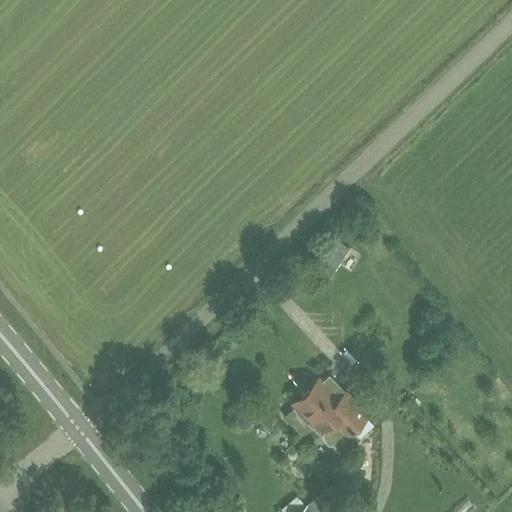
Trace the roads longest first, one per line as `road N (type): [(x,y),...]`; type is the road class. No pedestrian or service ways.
road 1 (unclassified): [(79,429),(511,24)]
road 2 (primary): [(79,429),(0,337)]
